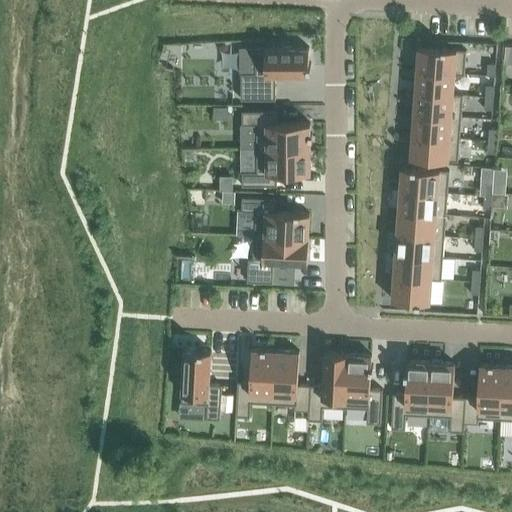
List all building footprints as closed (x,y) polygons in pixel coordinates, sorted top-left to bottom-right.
[(419,45),(417,67),(455,70),(455,73),(464,74),(466,49),(447,47),(447,46),(442,45),(442,47),(419,45)] [(255,72),(241,72),(241,98),(276,98),(276,73),(309,73),(309,66),(311,65),(311,61),(309,61),(309,46),(255,46),(255,72)] [(487,74),(495,75),(496,63),(488,62),(487,74)] [(455,70),(417,67),(415,90),(453,92),(455,73),(455,70)] [(486,84),(485,96),(493,96),(494,84),(486,84)] [(453,92),(415,90),(414,112),(461,115),(463,93),(453,92)] [(492,108),(493,96),(485,96),(484,108),(492,108)] [(256,124),(256,147),(310,147),(310,136),(312,136),(312,132),(310,132),(310,122),(277,122),(277,109),(242,110),(242,124),(256,124)] [(414,112),(412,134),(460,137),(461,115),(414,112)] [(488,139),(496,140),(497,128),(489,127),(488,139)] [(460,137),(412,134),(410,156),(458,160),(460,137)] [(496,140),(488,139),(487,151),(495,152),(496,140)] [(310,172),(310,147),(256,147),(257,171),(242,171),(242,184),(277,184),(277,172),(310,172)] [(400,188),(448,191),(449,169),(416,167),(416,165),(412,165),(412,166),(402,166),(400,188)] [(484,194),(492,195),(493,183),(485,182),(484,194)] [(446,213),(448,191),(400,188),(398,210),(446,213)] [(492,195),(484,194),(483,206),(491,207),(492,195)] [(256,210),(255,233),(308,236),(310,212),(300,211),(300,209),(295,209),(295,211),(276,210),(277,197),(242,196),(241,210),(256,210)] [(398,210),(397,232),(445,235),(446,213),(398,210)] [(475,237),(483,238),(484,226),(476,225),(475,237)] [(397,232),(395,254),(443,257),(445,235),(397,232)] [(248,257),(247,280),(272,281),(290,282),(291,271),(273,270),(274,260),(296,261),(308,261),(309,236),(308,236),(255,233),(254,233),(253,257),(248,257)] [(483,238),(475,237),(474,249),(482,250),(483,238)] [(441,279),(443,257),(395,254),(394,276),(432,279),(432,278),(441,279)] [(473,268),(472,280),(480,281),(481,269),(473,268)] [(432,279),(394,276),(392,298),(416,300),(416,302),(420,302),(420,300),(430,301),(432,279)] [(480,281),(472,280),(471,292),(479,293),(480,281)] [(251,401),(273,402),(276,348),(266,348),(266,346),(262,346),(261,348),(252,347),(250,381),(238,380),(236,415),(250,415),(251,401)] [(181,359),(180,379),(182,379),(181,401),(181,402),(207,403),(206,417),(220,418),(222,383),(209,383),(211,349),(203,349),(203,347),(199,347),(199,349),(184,348),(183,360),(181,359)] [(299,350),(276,348),(273,402),(295,403),(295,408),(308,409),(309,409),(310,384),(298,383),(299,350)] [(309,409),(308,409),(308,418),(322,419),(323,405),(346,407),(346,406),(349,352),(324,350),(322,384),(310,384),(309,409)] [(349,352),(346,406),(367,407),(367,421),(381,422),(382,388),(370,387),(371,368),(373,368),(373,363),(371,363),(372,353),(349,352)] [(428,414),(431,360),(407,359),(407,369),(405,369),(405,373),(406,373),(405,393),(393,392),(391,427),(405,427),(406,413),(428,414)] [(431,360),(428,414),(450,415),(450,430),(464,430),(464,421),(465,396),(453,395),(455,362),(442,361),(442,360),(432,360),(432,361),(431,360)] [(464,421),(478,422),(478,417),(500,418),(503,364),(493,364),(493,362),(489,362),(489,364),(479,363),(478,397),(465,396),(464,421)] [(511,364),(503,364),(500,418),(511,418),(511,364)]
